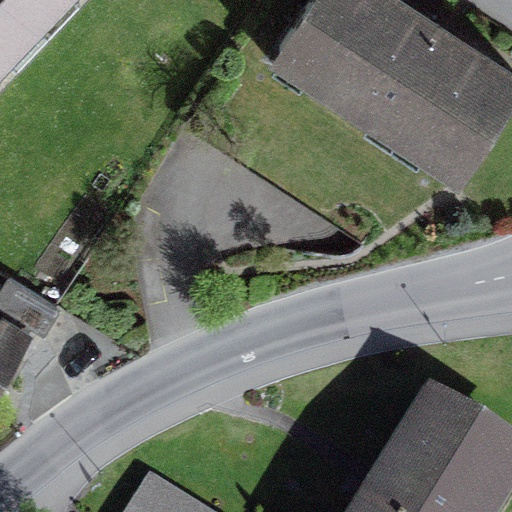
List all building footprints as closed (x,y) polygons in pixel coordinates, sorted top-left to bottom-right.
[(0,0),(0,46),(46,0),(0,0)] [(301,0),(273,44),(459,163),(511,80),(511,59),(420,0),(301,0)] [(240,72),(197,132),(365,243),(435,188),(240,72)] [(9,277),(0,291),(0,304),(41,330),(56,306),(9,277)] [(0,378),(7,367),(24,337),(0,322),(0,378)] [(511,511),(511,473),(407,408),(340,511),(511,511)]
